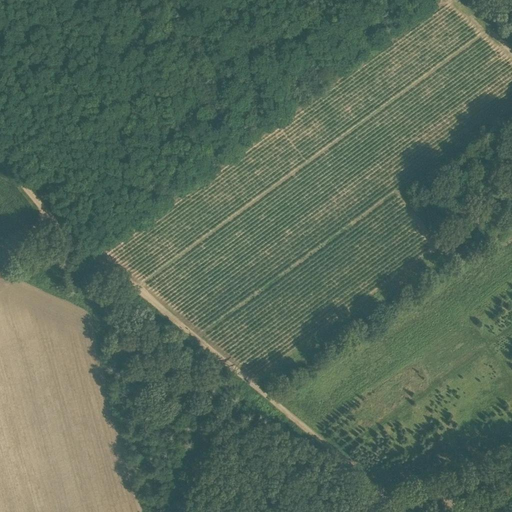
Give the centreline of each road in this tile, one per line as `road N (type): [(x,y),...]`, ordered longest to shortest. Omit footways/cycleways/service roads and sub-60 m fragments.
road 1 (track): [(385,504),(363,474),(49,217)]
road 2 (unclassified): [(356,511),(511,469)]
